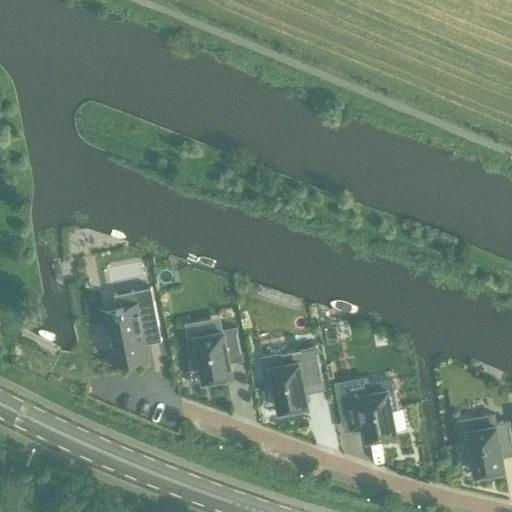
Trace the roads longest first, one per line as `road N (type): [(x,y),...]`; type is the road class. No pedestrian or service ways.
road 1 (residential): [(506,511),(390,485),(182,410)]
road 2 (primary): [(260,511),(0,401)]
